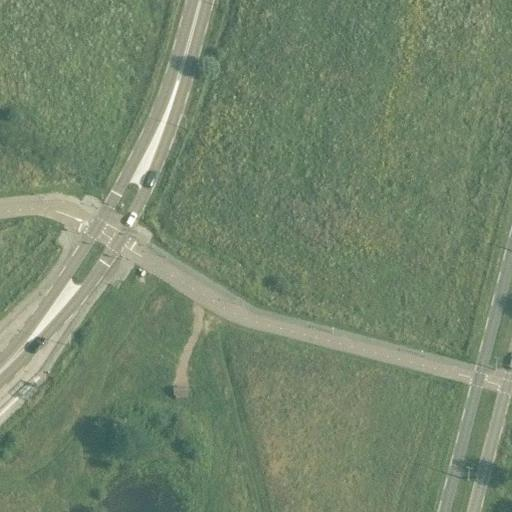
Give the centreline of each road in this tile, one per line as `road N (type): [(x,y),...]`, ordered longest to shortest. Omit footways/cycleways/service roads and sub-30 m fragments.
road 1 (primary): [(0,374),(64,313),(116,243),(154,169),(178,74)]
road 2 (primary): [(178,74),(96,230),(0,362)]
road 3 (tertiary): [(511,241),(442,511)]
road 4 (tertiary): [(474,511),(511,362)]
